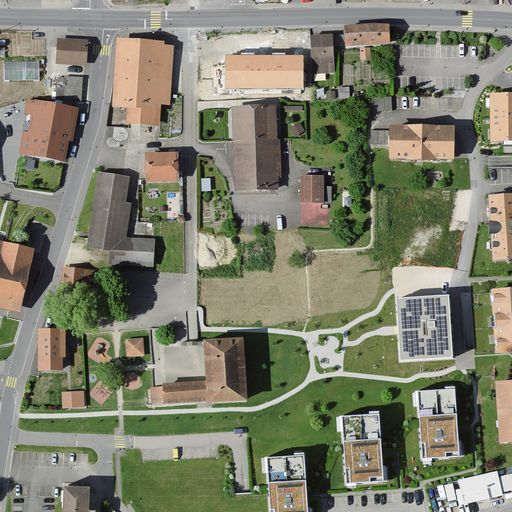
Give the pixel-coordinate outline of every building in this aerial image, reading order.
[(389,28),(345,30),(346,49),(390,46),(389,28)] [(332,38),(310,39),(312,75),(334,74),(332,38)] [(86,43),(59,42),(57,62),(84,64),(86,43)] [(169,47),(118,45),(115,106),(130,107),(129,122),(155,124),(156,103),(166,103),(169,47)] [(301,57),(228,57),(228,87),(301,87),(301,57)] [(40,78),(40,59),(4,60),(5,79),(40,78)] [(80,78),(56,78),(55,101),(80,101),(80,78)] [(391,97),(371,99),(372,112),(392,111),(391,97)] [(511,98),(491,98),(492,143),(511,143),(511,98)] [(77,108),(27,101),(26,112),(30,113),(27,132),(24,132),(20,156),(64,163),(67,141),(73,141),(77,108)] [(274,107),(230,108),(232,194),(276,193),(274,107)] [(453,131),(390,130),(390,132),(390,145),(389,161),(453,162),(453,131)] [(390,132),(371,132),(371,145),(390,145),(390,132)] [(177,158),(143,158),(143,183),(177,183),(177,158)] [(129,177),(96,172),(85,249),(109,252),(107,261),(152,268),(156,239),(129,235),(133,203),(126,202),(129,177)] [(325,177),(299,177),(299,203),(324,203),(325,177)] [(511,197),(490,199),(493,262),(511,261),(511,197)] [(32,249),(0,242),(0,305),(18,309),(32,249)] [(64,265),(63,285),(84,286),(85,265),(64,265)] [(511,289),(496,290),(499,348),(511,347),(511,289)] [(449,298),(395,301),(397,328),(399,367),(454,364),(449,298)] [(72,328),(43,328),(44,369),(68,369),(68,349),(73,349),(72,328)] [(143,339),(126,340),(127,357),(144,356),(143,339)] [(241,342),(204,342),(205,384),(152,389),(153,405),(245,403),(241,342)] [(511,381),(497,382),(499,443),(511,442),(511,381)] [(456,390),(420,391),(422,458),(458,457),(456,390)] [(83,393),(62,394),(63,409),(84,408),(83,393)] [(379,415),(342,417),(347,489),(384,486),(379,415)] [(307,511),(306,457),(268,458),(269,511),(307,511)] [(498,471),(461,479),(463,491),(458,492),(460,506),(467,504),(466,499),(507,490),(505,481),(501,482),(498,471)] [(88,511),(89,493),(64,492),(63,511),(88,511)]
